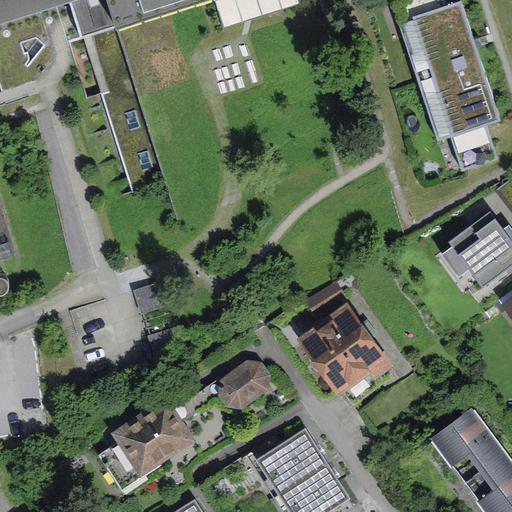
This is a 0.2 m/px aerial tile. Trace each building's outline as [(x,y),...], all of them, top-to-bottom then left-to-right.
[(0,0),(0,257),(15,253),(0,204),(0,21),(69,0),(81,37),(83,36),(132,192),(166,181),(154,142),(206,126),(169,9),(198,0),(0,0)] [(446,0),(401,0),(397,1),(439,142),(452,138),(462,172),(498,161),(488,128),(502,124),(466,6),(450,11),(446,0)] [(511,221),(494,198),(441,237),(475,282),(511,255),(511,221)] [(352,302),(306,335),(352,398),(398,365),(352,302)] [(260,350),(216,376),(234,406),(279,380),(260,350)] [(171,397),(118,435),(148,477),(201,438),(171,397)] [(511,511),(511,460),(475,411),(433,443),(485,511),(511,511)] [(258,462),(280,496),(330,465),(308,431),(258,462)] [(280,496),(289,511),(331,511),(352,500),(330,465),(280,496)] [(172,511),(204,511),(196,498),(172,511)]
